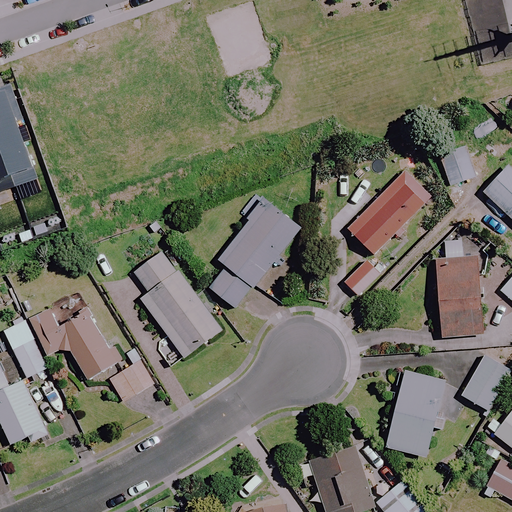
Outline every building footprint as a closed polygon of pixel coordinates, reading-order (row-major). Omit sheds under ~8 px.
[(12,84),(0,88),(0,189),(0,190),(45,174),(12,84)] [(476,178),(463,147),(437,158),(449,188),(476,178)] [(511,169),(509,167),(482,197),(511,225),(511,169)] [(430,199),(403,173),(346,232),(373,258),(430,199)] [(226,269),(211,289),(239,310),(252,291),(300,229),(264,202),(218,263),(226,269)] [(161,252),(132,273),(148,294),(139,300),(183,359),(220,332),(161,252)] [(436,262),(442,339),(482,336),(476,258),(436,262)] [(344,283),(357,298),(381,276),(368,261),(344,283)] [(511,278),(499,292),(511,303),(511,278)] [(67,323),(57,304),(35,316),(54,352),(73,342),(92,376),(122,360),(94,308),(67,323)] [(39,335),(29,318),(9,329),(18,346),(39,335)] [(52,365),(38,338),(18,349),(32,376),(52,365)] [(484,357),(462,397),(488,412),(510,371),(484,357)] [(157,383),(143,359),(114,376),(127,400),(157,383)] [(2,362),(0,363),(0,407),(15,441),(49,425),(27,377),(13,384),(2,362)] [(425,461),(434,429),(442,432),(446,416),(438,414),(446,386),(408,375),(387,450),(425,461)] [(511,408),(501,422),(494,417),(485,428),(511,449),(511,408)] [(358,450),(310,465),(324,511),(364,511),(375,509),(358,450)] [(482,494),(491,499),(494,493),(511,501),(511,466),(499,460),(482,494)] [(421,511),(400,484),(375,503),(382,511),(421,511)] [(290,511),(289,503),(246,511),(290,511)]
